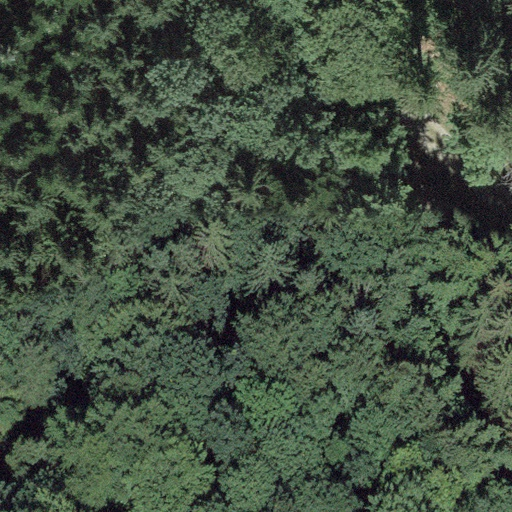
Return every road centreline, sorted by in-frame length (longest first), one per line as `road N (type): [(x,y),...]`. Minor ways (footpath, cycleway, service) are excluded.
road 1 (track): [(511,502),(481,474),(432,390),(432,287),(506,193)]
road 2 (track): [(506,193),(307,0)]
